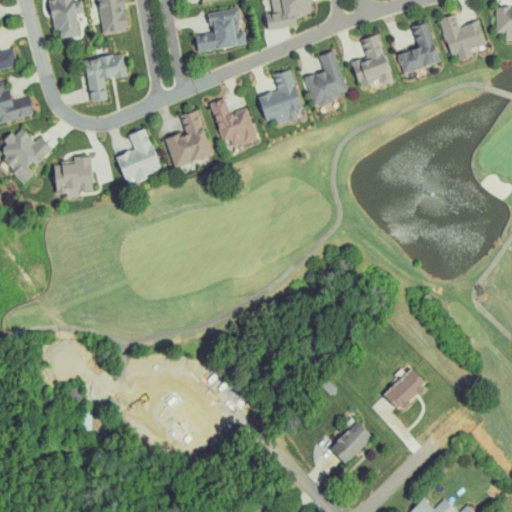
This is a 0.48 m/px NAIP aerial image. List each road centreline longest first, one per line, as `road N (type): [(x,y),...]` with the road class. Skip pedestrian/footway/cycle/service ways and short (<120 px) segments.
road 1 (residential): [(23,0),(49,91),(89,124),(417,0)]
road 2 (residential): [(366,511),(475,406)]
